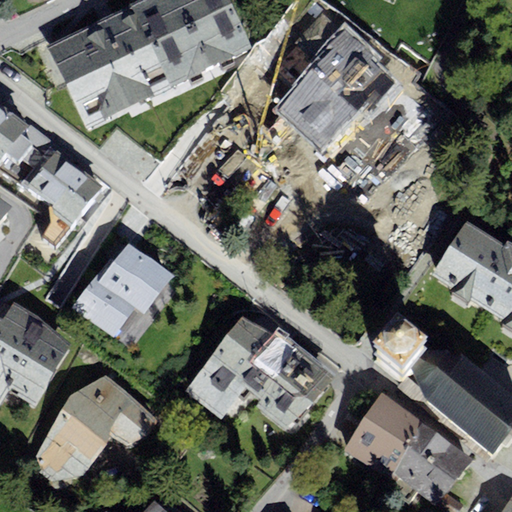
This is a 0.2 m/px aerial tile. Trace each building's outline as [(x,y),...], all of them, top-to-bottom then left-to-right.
[(253,49),(228,0),(139,0),(129,5),(170,89),(253,49)] [(170,89),(129,5),(46,46),(87,129),(170,89)] [(318,64),(277,110),(323,150),(362,106),(369,112),(396,82),(371,60),(375,56),(345,29),(343,31),(322,13),(295,43),(318,64)] [(0,103),(0,164),(8,153),(19,161),(33,142),(22,135),(29,124),(0,103)] [(57,149),(28,186),(73,223),(103,186),(57,149)] [(0,221),(11,207),(0,198),(0,221)] [(467,221),(432,275),(456,290),(454,293),(469,302),(470,299),(504,320),(501,324),(511,330),(511,243),(507,240),(505,244),(467,221)] [(174,276),(128,243),(115,261),(110,257),(73,307),(115,338),(136,309),(145,315),(174,276)] [(36,404),(71,349),(38,316),(14,302),(3,320),(0,317),(0,406),(0,407),(8,391),(36,404)] [(258,407),(287,430),(336,378),(291,341),(243,317),(185,391),(222,420),(246,387),(262,400),(258,407)] [(511,431),(511,394),(461,353),(457,358),(447,350),(427,350),(400,329),(376,359),(403,380),(412,368),(425,398),(494,453),(511,431)] [(149,436),(160,422),(106,375),(71,395),(39,452),(40,473),(52,481),(84,475),(112,436),(128,446),(149,436)] [(382,395),(345,450),(388,479),(391,474),(425,424),(382,395)] [(473,457),(425,424),(391,474),(448,511),(456,500),(448,494),(473,457)] [(511,511),(511,497),(502,511),(511,511)] [(107,511),(106,511),(104,511),(167,511),(154,500),(143,511),(107,511)]
